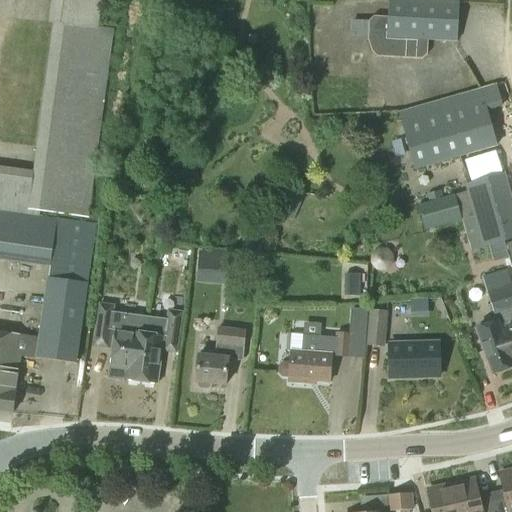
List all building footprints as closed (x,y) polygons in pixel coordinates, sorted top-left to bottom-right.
[(98,28),(101,0),(50,0),(48,24),(52,24),(32,172),(0,167),(0,260),(50,268),(48,278),(47,278),(38,339),(23,337),(0,333),(0,411),(12,413),(20,357),(77,365),(87,291),(90,268),(97,225),(57,219),(56,219),(39,216),(40,212),(88,219),(114,30),(98,28)] [(457,41),(460,1),(434,0),(389,0),(389,16),(389,18),(374,17),(369,21),(368,39),(373,50),(378,56),(423,58),(428,53),(429,39),(457,41)] [(416,170),(496,147),(486,111),(502,106),(496,85),(480,90),(479,89),(399,112),(416,170)] [(463,219),(472,251),(475,250),(484,247),(511,239),(511,201),(504,173),(467,183),(466,183),(464,184),(466,192),(442,199),(440,191),(434,193),(427,195),(429,203),(418,206),(425,230),(434,228),(463,219)] [(133,176),(115,174),(113,192),(131,194),(133,176)] [(229,286),(231,254),(198,252),(196,283),(229,286)] [(511,288),(505,269),(481,278),(496,322),(477,329),(492,374),(511,366),(511,288)] [(349,334),(351,334),(350,357),(364,358),(368,310),(351,309),(349,334)] [(384,347),(387,312),(369,310),(365,346),(384,347)] [(141,354),(145,317),(110,312),(108,330),(116,331),(109,378),(125,380),(128,353),(141,354)] [(128,353),(125,380),(156,384),(162,337),(166,337),(168,320),(145,317),(141,354),(128,353)] [(244,348),(245,330),(217,327),(215,345),(244,348)] [(415,344),(415,335),(400,336),(400,344),(389,345),(390,378),(438,377),(438,343),(415,344)] [(337,356),(338,338),(302,336),(301,352),(291,351),(291,362),(282,362),(278,366),(278,373),(281,377),(290,378),(289,384),(308,385),(308,381),(329,383),(330,356),(337,356)] [(225,386),(228,358),(198,355),(195,383),(198,383),(198,386),(199,388),(207,389),(210,387),(210,384),(225,386)] [(506,511),(511,511),(511,471),(498,475),(506,511)] [(449,486),(455,511),(482,511),(475,480),(449,486)] [(430,511),(455,511),(449,486),(426,492),(430,511)] [(389,511),(410,510),(409,494),(388,495),(389,511)]
